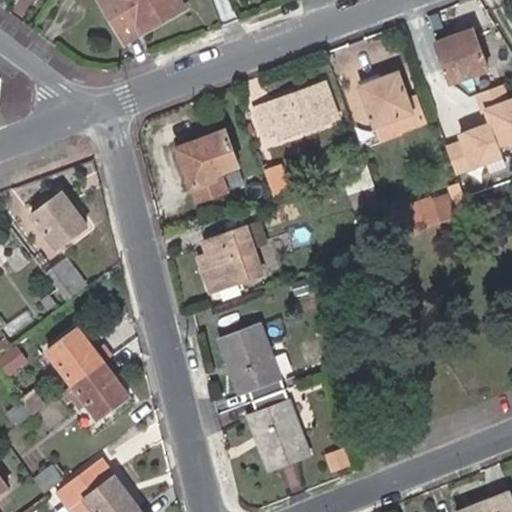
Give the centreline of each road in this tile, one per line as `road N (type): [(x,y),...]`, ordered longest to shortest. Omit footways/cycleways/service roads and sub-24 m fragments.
road 1 (residential): [(92,113),(118,145),(210,511)]
road 2 (residential): [(388,0),(92,113)]
road 3 (residential): [(295,511),(511,436)]
